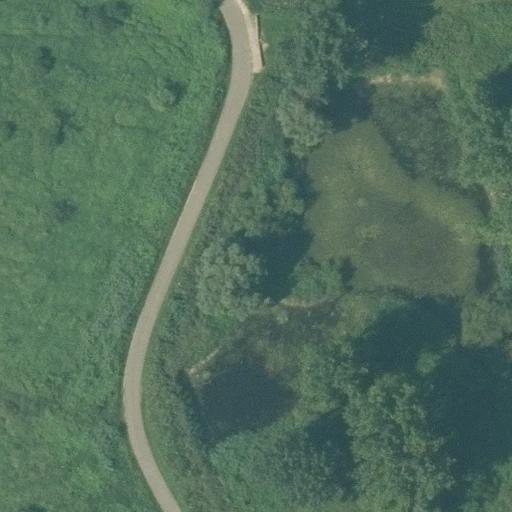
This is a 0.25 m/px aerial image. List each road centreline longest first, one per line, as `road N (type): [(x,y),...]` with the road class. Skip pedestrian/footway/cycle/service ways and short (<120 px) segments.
road 1 (unclassified): [(172,511),(136,441),(129,390),(136,345),(235,90),(240,43),(221,0)]
road 2 (track): [(503,0),(240,43)]
